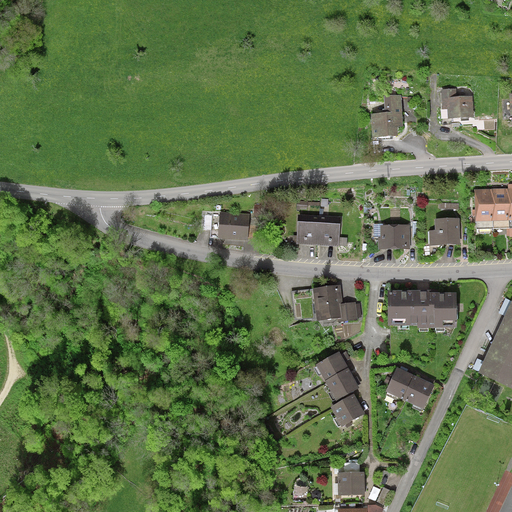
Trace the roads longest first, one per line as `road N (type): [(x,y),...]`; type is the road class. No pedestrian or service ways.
road 1 (residential): [(100,200),(106,226),(119,236),(198,256),(376,272),(500,271)]
road 2 (tertiary): [(100,200),(511,162)]
road 3 (residential): [(500,271),(393,511)]
